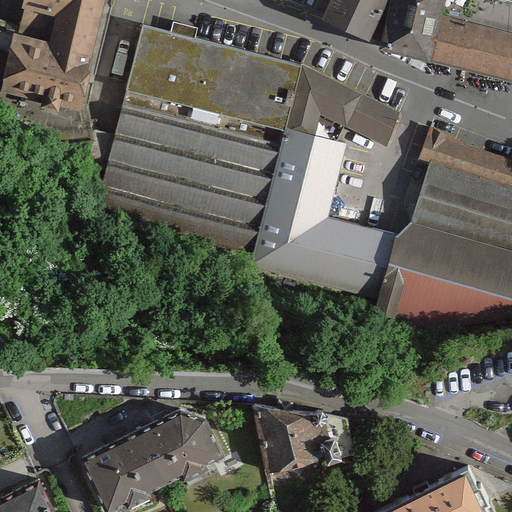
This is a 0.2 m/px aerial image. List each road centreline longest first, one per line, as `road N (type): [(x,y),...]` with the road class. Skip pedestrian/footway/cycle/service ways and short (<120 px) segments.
road 1 (residential): [(18,384),(102,379),(406,402),(511,448)]
road 2 (residential): [(210,0),(511,120)]
road 3 (residential): [(18,384),(79,511)]
